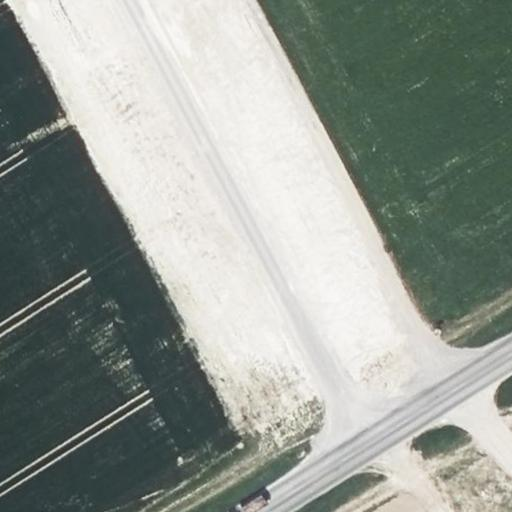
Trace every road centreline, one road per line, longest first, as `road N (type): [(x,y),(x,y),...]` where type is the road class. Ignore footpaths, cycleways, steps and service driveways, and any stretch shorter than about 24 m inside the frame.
road 1 (track): [(133,0),(365,438)]
road 2 (track): [(511,299),(173,511)]
road 3 (secondary): [(250,511),(511,347)]
road 4 (track): [(347,511),(511,425)]
